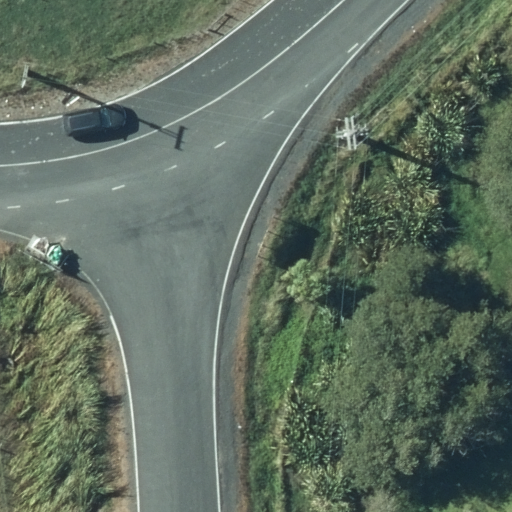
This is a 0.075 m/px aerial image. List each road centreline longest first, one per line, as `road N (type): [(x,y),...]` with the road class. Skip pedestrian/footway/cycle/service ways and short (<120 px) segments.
road 1 (unclassified): [(176,511),(164,246),(135,140)]
road 2 (tertiary): [(135,140),(215,103),(346,0)]
road 3 (tertiary): [(0,164),(135,140)]
